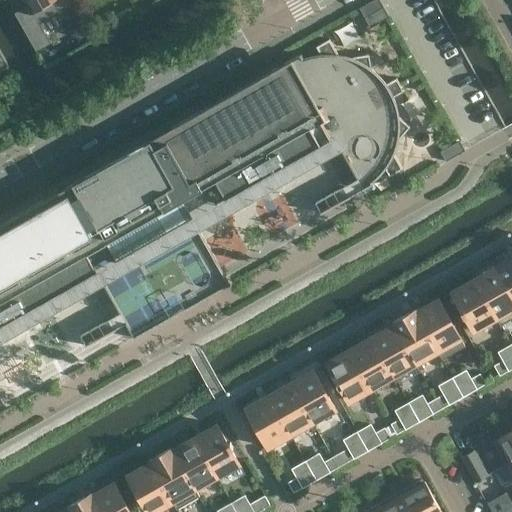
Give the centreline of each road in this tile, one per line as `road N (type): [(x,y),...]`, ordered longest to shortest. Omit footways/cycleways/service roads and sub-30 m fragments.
road 1 (unclassified): [(0,179),(279,22)]
road 2 (residential): [(420,441),(293,511)]
